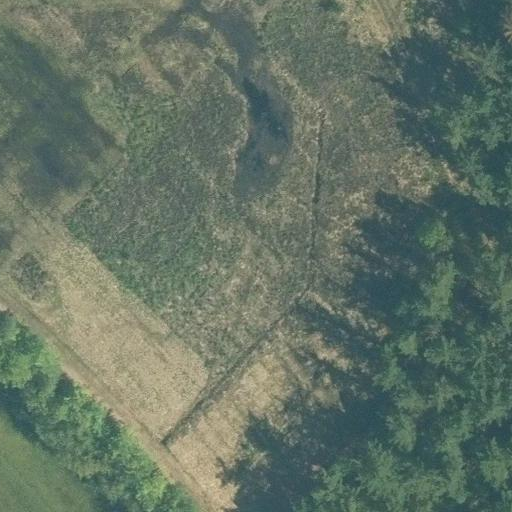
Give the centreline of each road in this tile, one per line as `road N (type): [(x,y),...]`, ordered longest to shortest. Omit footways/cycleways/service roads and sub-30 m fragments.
road 1 (track): [(0,298),(216,511),(476,511),(511,495)]
road 2 (track): [(370,0),(446,165),(511,281)]
